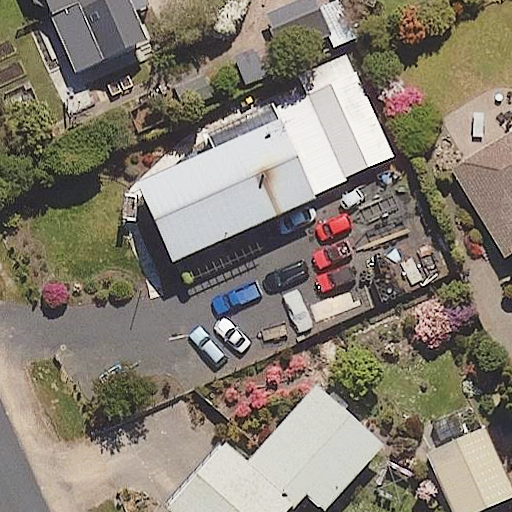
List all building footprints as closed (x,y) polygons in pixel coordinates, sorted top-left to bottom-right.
[(44,0),(54,22),(104,0),(44,0)] [(333,28),(321,0),(295,0),(264,12),(278,49),(333,28)] [(393,157),(346,52),(287,79),(292,90),(200,131),(206,144),(135,175),(171,256),(393,157)] [(511,128),(450,166),(503,254),(511,249),(511,128)] [(381,441),(316,382),(245,459),(223,439),(165,502),(175,511),(279,511),(300,488),(321,507),(381,441)] [(468,511),(511,493),(511,478),(489,425),(427,451),(453,511),(468,511)]
